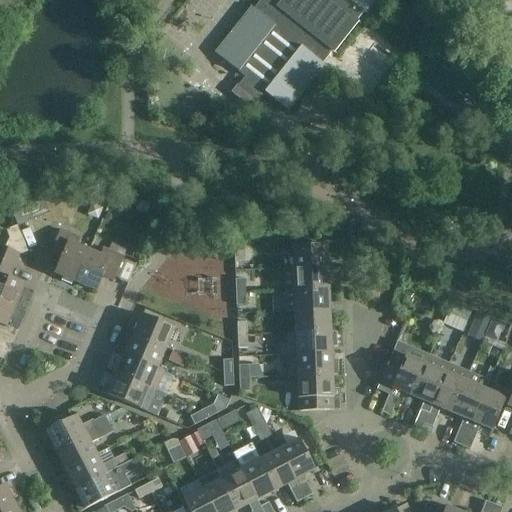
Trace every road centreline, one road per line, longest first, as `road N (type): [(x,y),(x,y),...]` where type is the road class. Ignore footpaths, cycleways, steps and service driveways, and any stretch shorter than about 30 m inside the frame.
road 1 (residential): [(0,408),(84,377),(106,324),(45,300),(2,400)]
road 2 (residential): [(359,426),(344,304)]
road 3 (residential): [(59,511),(54,491),(8,434),(0,408)]
